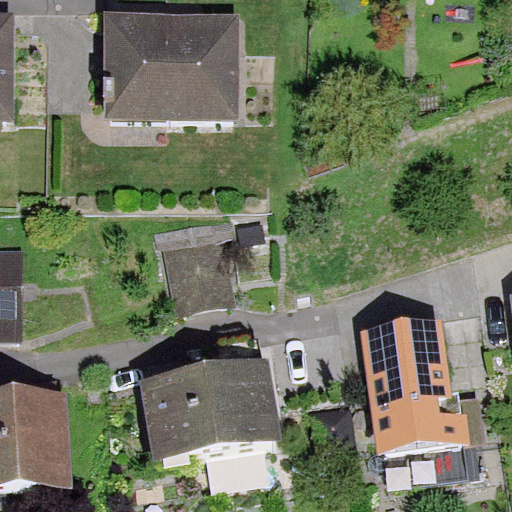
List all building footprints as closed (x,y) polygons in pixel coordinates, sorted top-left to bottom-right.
[(108,31),(109,127),(227,125),(226,29),(108,31)] [(261,282),(261,220),(225,220),(225,282),(261,282)] [(173,318),(223,310),(210,230),(160,238),(173,318)] [(0,346),(11,346),(11,261),(0,261),(0,346)] [(434,337),(366,346),(381,462),(449,453),(434,337)] [(258,380),(142,392),(149,463),(266,451),(258,380)] [(0,409),(0,500),(55,499),(51,407),(0,409)]
